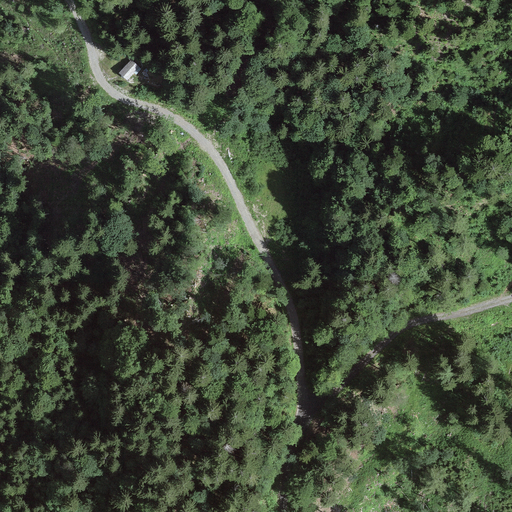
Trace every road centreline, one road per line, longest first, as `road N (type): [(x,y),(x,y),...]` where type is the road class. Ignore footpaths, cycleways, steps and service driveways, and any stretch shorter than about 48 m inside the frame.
road 1 (track): [(302,412),(285,286),(223,165),(178,118),(108,88),(69,0)]
road 2 (track): [(511,298),(415,323),(348,368),(302,412),(284,511)]
